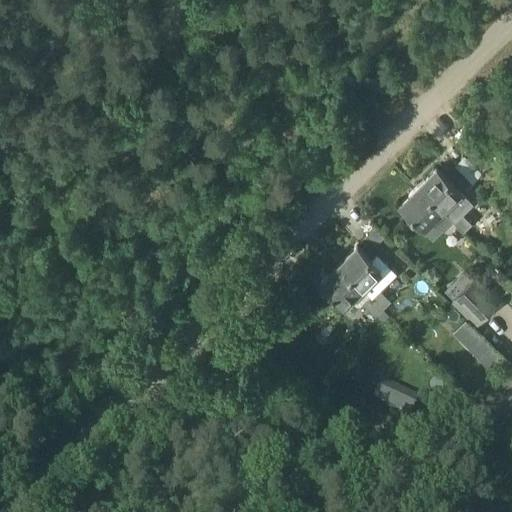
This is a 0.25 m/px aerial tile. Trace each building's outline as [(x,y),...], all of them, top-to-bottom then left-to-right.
[(470,164),(457,176),(475,196),(488,184),(470,164)] [(437,169),(418,187),(442,211),(461,193),(437,169)] [(418,187),(400,205),(424,229),(432,238),(444,227),(451,220),(442,211),(418,187)] [(357,246),(339,264),(363,289),(371,298),(379,290),(394,275),(374,254),(369,258),(357,246)] [(339,264),(320,282),(344,307),(346,305),(363,289),(339,264)] [(455,282),(448,289),(456,298),(479,322),(498,303),(475,280),(463,291),(455,282)] [(379,290),(371,298),(383,310),(390,302),(379,290)] [(371,298),(364,305),(376,317),(383,310),(371,298)] [(465,321),(454,331),(477,354),(487,344),(465,321)] [(380,380),(378,386),(372,400),(411,415),(419,396),(380,380)]
